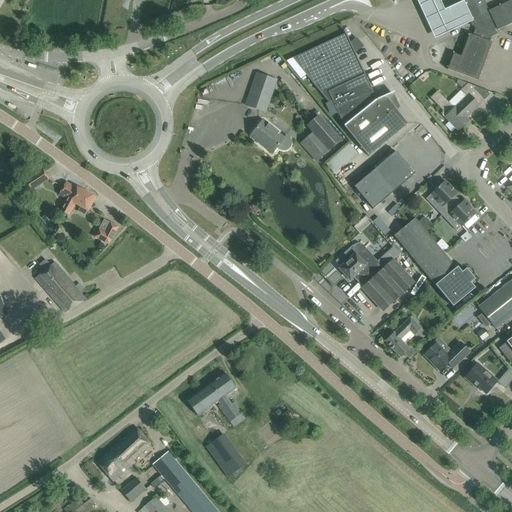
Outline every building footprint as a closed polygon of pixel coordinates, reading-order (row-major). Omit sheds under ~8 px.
[(441,0),(417,0),(434,36),(473,18),(464,0),(456,0),(444,6),(441,0)] [(511,0),(488,11),(487,7),(483,0),(459,0),(472,26),(474,26),(475,29),(473,35),(469,34),(461,56),(453,53),(447,69),(477,81),(492,42),(490,41),(491,37),(497,34),(495,29),(497,28),(497,30),(511,23),(511,0)] [(309,51),(286,61),(301,79),(306,75),(328,102),(332,101),(344,126),(368,156),(408,124),(395,109),(396,108),(390,94),(392,93),(391,92),(376,99),(354,51),(360,46),(356,41),(350,43),(344,30),(343,30),(345,34),(309,51)] [(246,105),(265,112),(276,80),(257,74),(246,105)] [(458,80),(457,83),(462,88),(467,84),(458,80)] [(489,91),(468,83),(467,84),(462,88),(448,102),(437,91),(430,98),(443,111),(441,113),(449,122),(445,125),(451,132),(455,128),(458,131),(469,120),(466,118),(479,105),(477,103),(489,91)] [(428,101),(424,104),(429,110),(433,107),(428,101)] [(313,134),(304,142),(321,161),(332,151),(332,150),(342,141),(320,116),(307,127),(313,134)] [(289,138),(288,137),(286,135),(284,138),(262,121),(251,135),(251,136),(252,134),(265,145),(264,146),(272,153),(277,147),(279,149),(280,150),(281,150),(282,151),(284,151),(285,151),(286,150),(288,150),(289,149),(290,147),(291,146),(291,144),(291,143),(291,141),(291,140),(290,139),(289,138)] [(349,144),(326,164),(336,175),(341,171),(338,169),(357,153),(349,144)] [(396,151),(353,187),(373,209),(415,174),(396,151)] [(49,179),(44,172),(43,169),(19,185),(25,194),(49,179)] [(445,181),(431,194),(439,203),(435,208),(441,215),(458,199),(455,195),(458,192),(453,187),(452,188),(445,181)] [(68,215),(75,203),(82,190),(74,186),(74,187),(66,182),(59,195),(67,199),(60,211),(68,215)] [(85,216),(87,210),(88,211),(95,197),(82,190),(75,203),(80,206),(77,212),(85,216)] [(458,199),(441,215),(448,222),(452,218),(461,227),(475,213),(469,206),(470,205),(465,199),(461,203),(458,199)] [(397,203),(389,211),(393,215),(401,207),(397,203)] [(394,236),(435,285),(456,268),(415,218),(394,236)] [(425,231),(432,224),(428,220),(422,227),(425,231)] [(110,223),(105,232),(99,229),(94,237),(109,244),(118,227),(110,223)] [(460,238),(465,243),(471,237),(467,232),(460,238)] [(354,245),(353,246),(353,247),(352,248),(352,249),(352,250),(353,251),(353,252),(353,253),(354,254),(355,254),(341,267),(339,268),(350,280),(353,277),(363,268),(372,279),(393,260),(399,254),(391,246),(376,260),(374,258),(364,246),(363,245),(362,244),(361,243),(360,243),(359,243),(357,243),(356,243),(355,244),(355,245),(354,245)] [(393,260),(372,279),(362,288),(383,311),(414,283),(393,260)] [(35,278),(65,313),(85,299),(79,292),(78,293),(73,288),(75,287),(54,262),(35,278)] [(435,285),(452,306),(475,288),(470,283),(475,279),(467,270),(466,269),(462,272),(457,267),(456,268),(435,285)] [(483,312),(477,317),(486,328),(491,323),(496,328),(511,315),(511,280),(479,307),(483,312)] [(432,296),(422,305),(428,313),(439,304),(432,296)] [(426,334),(421,329),(410,317),(403,324),(394,333),(393,333),(384,341),(400,357),(409,349),(400,340),(409,331),(419,341),(426,334)] [(474,323),(470,326),(474,332),(479,328),(474,323)] [(511,336),(506,342),(499,348),(511,364),(511,336)] [(460,342),(452,351),(439,338),(434,343),(428,349),(429,350),(424,355),(440,371),(447,363),(452,368),(469,352),(460,342)] [(486,394),(497,381),(477,364),(465,378),(472,384),(473,383),(486,394)] [(511,370),(510,368),(497,382),(504,388),(511,379),(511,370)] [(233,427),(245,419),(233,402),(231,404),(225,396),(236,388),(225,373),(187,400),(198,416),(218,401),(220,404),(218,406),(233,427)] [(136,427),(96,463),(113,481),(134,463),(132,461),(150,444),(136,427)] [(232,478),(245,468),(224,441),(211,451),(232,478)] [(167,452),(152,464),(192,511),(217,511),(215,509),(167,452)] [(137,478),(121,491),(131,502),(146,490),(137,478)] [(138,509),(139,511),(169,511),(156,495),(138,509)] [(78,498),(64,509),(67,511),(83,511),(87,509),(84,505),(78,498)]
